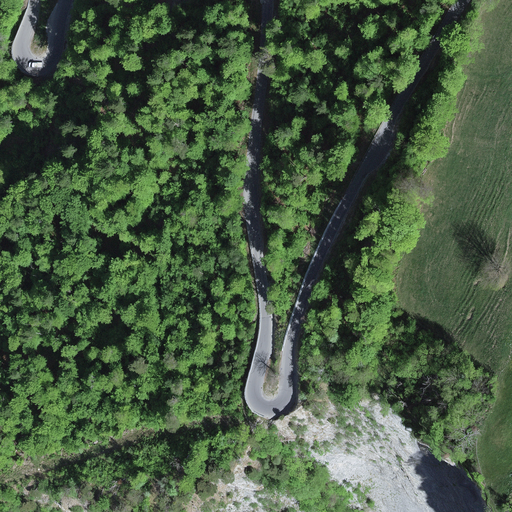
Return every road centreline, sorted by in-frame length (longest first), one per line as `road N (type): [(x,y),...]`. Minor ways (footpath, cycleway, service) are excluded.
road 1 (unclassified): [(463,0),(325,243),(292,332),(285,399),(268,408),(253,396),(266,316),(251,192),(268,0)]
road 2 (unclassified): [(66,0),(53,58),(43,65),(21,53),(34,0)]
